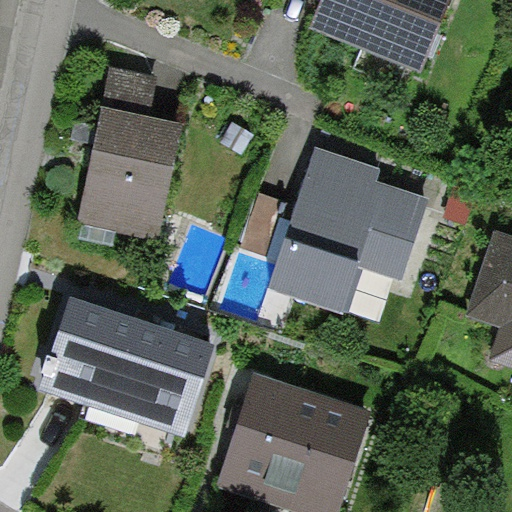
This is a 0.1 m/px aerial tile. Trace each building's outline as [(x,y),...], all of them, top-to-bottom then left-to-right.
[(448,0),(325,0),(312,34),(419,76),(448,0)] [(184,127),(149,119),(158,79),(110,69),(76,225),(159,242),(184,127)] [(382,170),(315,148),(268,293),(345,318),(360,270),(402,284),(430,200),(378,183),(382,170)] [(511,238),(495,233),(467,315),(502,327),(490,361),(511,368),(511,238)] [(218,349),(70,300),(39,392),(187,441),(218,349)] [(339,511),(371,415),(254,377),(235,436),(218,489),(290,511),(339,511)]
